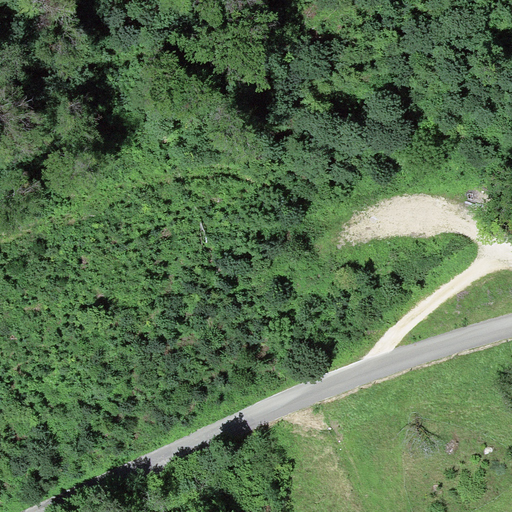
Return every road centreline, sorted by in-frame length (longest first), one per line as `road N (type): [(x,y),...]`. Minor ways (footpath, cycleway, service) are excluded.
road 1 (unclassified): [(511,329),(261,412),(40,511)]
road 2 (track): [(0,72),(120,58),(362,0)]
road 3 (track): [(379,367),(390,338),(460,284),(491,266),(511,265)]
